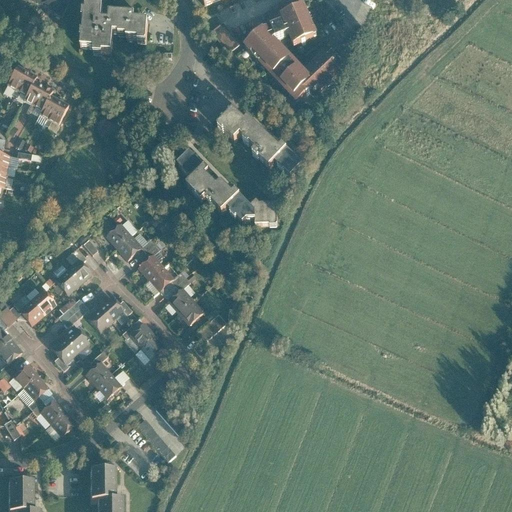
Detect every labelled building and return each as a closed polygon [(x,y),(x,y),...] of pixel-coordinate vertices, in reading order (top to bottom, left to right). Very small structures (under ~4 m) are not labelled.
[(64,0),(42,0),(44,1),(42,5),(56,12),(58,13),(62,5),(64,0)] [(199,0),(203,11),(231,0),(199,0)] [(318,42),(302,3),(276,14),(282,28),(270,33),(273,40),(270,41),(267,33),(262,34),(244,53),(298,109),(310,97),(315,98),(319,94),(322,97),(342,78),(337,73),(345,66),(332,52),(305,76),(274,45),(288,40),(292,51),(318,42)] [(68,8),(62,5),(58,13),(56,12),(55,16),(61,20),(68,8)] [(134,19),(108,17),(108,25),(102,25),(103,8),(83,7),(82,15),(79,15),(79,23),(80,23),(80,36),(78,36),(77,43),(79,43),(78,53),(90,54),(90,60),(100,60),(100,57),(111,58),(113,38),(117,38),(117,40),(124,41),(124,43),(137,44),(137,47),(146,48),(148,25),(134,24),(134,19)] [(239,47),(223,26),(211,35),(227,56),(239,47)] [(219,62),(211,70),(246,103),(254,95),(219,62)] [(16,96),(26,77),(18,72),(6,91),(16,96)] [(33,86),(36,82),(26,77),(16,96),(25,101),(33,86)] [(32,110),(43,91),(33,86),(25,101),(23,106),(32,110)] [(49,101),(52,96),(43,91),(32,110),(41,115),(49,101)] [(47,125),(58,105),(49,101),(41,115),(38,120),(47,125)] [(57,130),(67,110),(58,105),(47,125),(57,130)] [(245,126),(233,115),(216,132),(235,148),(240,143),(255,156),(252,159),(270,175),(275,170),(291,184),(303,169),(283,150),(280,153),(248,123),(245,126)] [(41,163),(41,157),(18,155),(17,161),(41,163)] [(210,178),(190,157),(176,170),(191,186),(185,192),(196,204),(195,205),(200,210),(204,206),(221,221),(227,215),(243,230),(246,227),(255,226),(255,231),(278,231),(278,208),(260,208),(257,205),(251,211),(237,197),(234,200),(222,187),(218,192),(207,181),(210,178)] [(106,238),(116,251),(132,237),(122,225),(106,238)] [(132,237),(116,251),(127,264),(143,250),(142,249),(132,237)] [(142,249),(143,250),(147,254),(157,246),(158,244),(154,239),(142,249)] [(98,253),(88,242),(83,247),(92,258),(98,253)] [(162,251),(157,246),(147,254),(152,259),(155,257),(162,251)] [(72,255),(78,261),(81,265),(86,261),(77,251),(72,255)] [(138,270),(148,282),(164,268),(155,257),(152,259),(138,270)] [(78,261),(66,272),(80,288),(92,277),(81,265),(78,261)] [(164,268),(148,282),(159,295),(173,283),(175,281),(164,268)] [(80,287),(66,272),(53,283),(67,299),(80,287)] [(182,275),(175,281),(173,283),(177,288),(186,280),(182,275)] [(191,285),(186,280),(177,288),(182,293),(185,291),(191,285)] [(168,305),(179,317),(195,303),(185,291),(182,293),(168,305)] [(42,292),(30,303),(43,318),(55,307),(42,292)] [(111,298),(99,309),(113,325),(125,314),(118,306),(111,298)] [(69,311),(73,316),(84,307),(79,301),(69,311)] [(20,316),(31,329),(43,318),(30,303),(18,314),(20,316)] [(122,303),(118,306),(125,314),(128,317),(132,313),(122,303)] [(195,303),(179,317),(189,328),(205,314),(195,303)] [(78,321),(88,312),(84,307),(73,316),(78,321)] [(20,316),(18,314),(13,308),(9,312),(16,320),(20,316)] [(99,309),(86,320),(100,336),(113,325),(99,309)] [(63,325),(73,316),(69,311),(58,320),(63,325)] [(242,312),(230,311),(229,323),(241,325),(242,312)] [(67,330),(78,321),(73,316),(63,325),(67,330)] [(227,326),(219,317),(196,336),(204,346),(227,326)] [(139,351),(155,337),(144,325),(134,334),(129,339),(139,351)] [(129,339),(134,334),(131,329),(122,337),(126,341),(129,339)] [(74,330),(62,340),(76,356),(88,346),(74,330)] [(0,352),(11,344),(1,332),(0,332),(0,352)] [(155,337),(139,351),(150,363),(166,350),(155,337)] [(62,340),(51,351),(65,366),(76,356),(62,340)] [(11,365),(21,356),(11,344),(0,352),(0,359),(7,368),(11,365)] [(85,377),(95,389),(111,376),(101,364),(85,377)] [(0,373),(4,378),(15,369),(11,365),(7,368),(0,373)] [(13,380),(23,392),(37,379),(27,367),(19,374),(13,380)] [(13,380),(19,374),(15,369),(4,378),(9,383),(13,380)] [(111,376),(95,389),(106,402),(122,388),(111,376)] [(38,400),(48,391),(37,379),(23,392),(34,404),(38,400)] [(28,409),(32,413),(42,404),(38,400),(34,404),(28,409)] [(50,427),(65,414),(55,402),(46,409),(39,415),(50,427)] [(36,418),(39,415),(46,409),(42,404),(32,413),(36,418)] [(191,436),(164,405),(156,412),(183,443),(191,436)] [(65,414),(50,427),(61,439),(76,426),(65,414)] [(176,457),(145,422),(137,429),(168,464),(176,457)] [(19,438),(10,423),(4,427),(13,442),(19,438)] [(73,435),(75,438),(83,431),(81,428),(73,435)] [(96,503),(115,503),(115,471),(89,472),(89,504),(96,503)] [(31,511),(32,485),(7,486),(6,511),(31,511)] [(96,503),(96,511),(122,511),(122,503),(115,503),(96,503)]
